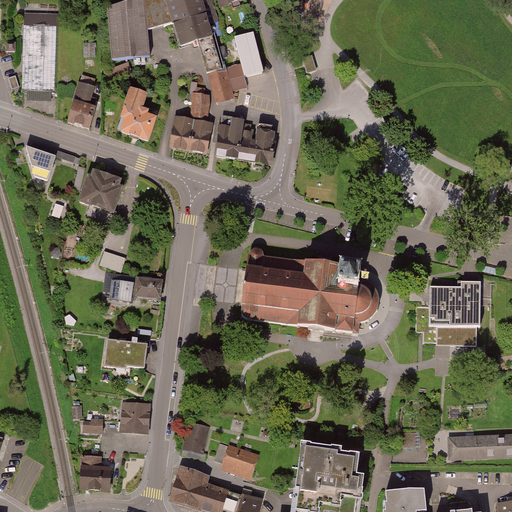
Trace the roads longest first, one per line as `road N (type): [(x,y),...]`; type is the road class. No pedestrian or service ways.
road 1 (residential): [(195,187),(149,511)]
road 2 (residential): [(274,198),(511,258)]
road 3 (residential): [(3,116),(195,187)]
road 4 (residential): [(274,198),(289,106),(260,0)]
